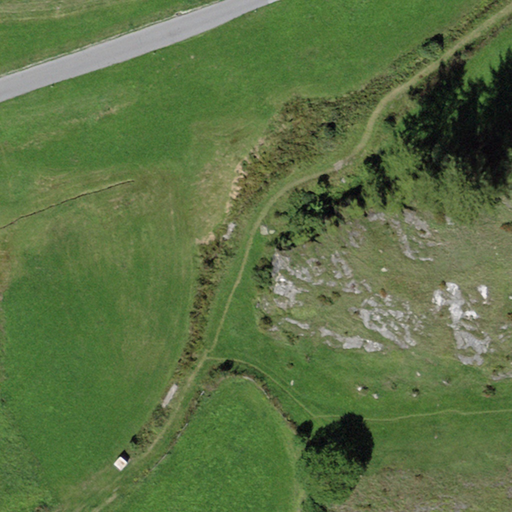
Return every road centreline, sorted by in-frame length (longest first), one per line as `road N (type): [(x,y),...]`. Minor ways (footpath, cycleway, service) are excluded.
road 1 (track): [(511,3),(273,192),(174,422),(82,511)]
road 2 (tertiary): [(0,87),(243,0)]
